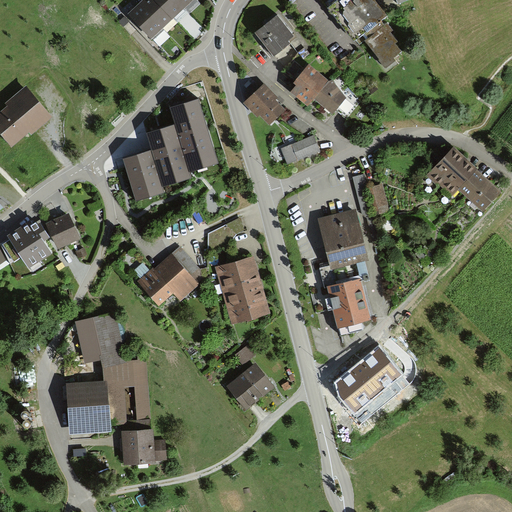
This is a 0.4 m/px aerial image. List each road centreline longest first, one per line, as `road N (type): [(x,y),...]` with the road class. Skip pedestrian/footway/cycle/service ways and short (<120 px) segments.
road 1 (residential): [(90,163),(111,220),(44,363),(43,389),(55,446),(88,511)]
road 2 (tertiary): [(264,195),(343,511)]
road 3 (unclassified): [(511,171),(462,141),(405,135),(264,195)]
road 4 (track): [(311,382),(218,466),(81,500)]
road 5 (residential): [(90,163),(191,62),(223,52)]
road 6 (tertiary): [(264,195),(223,52)]
